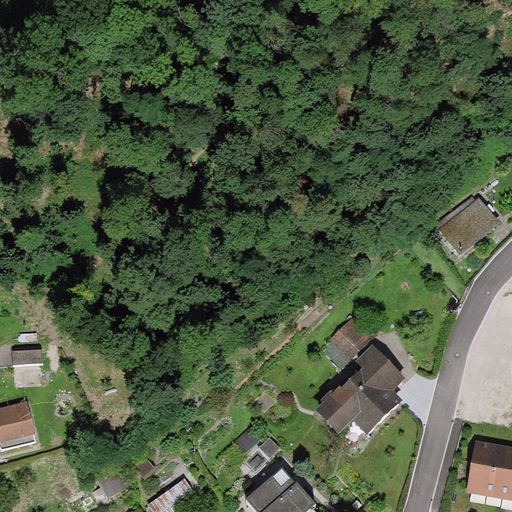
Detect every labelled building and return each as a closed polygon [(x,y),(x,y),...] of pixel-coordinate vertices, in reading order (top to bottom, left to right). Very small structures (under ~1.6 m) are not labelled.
[(472,196),(436,224),(440,229),(439,230),(460,256),(501,225),(480,198),(476,201),(472,196)] [(511,279),(496,296),(511,311),(511,279)] [(342,370),(377,336),(356,315),(330,340),(333,342),(323,351),(342,370)] [(406,381),(373,346),(356,364),(363,368),(342,389),(340,388),(333,394),(331,392),(321,403),(323,404),(316,411),(339,437),(353,422),(368,436),(400,406),(393,392),(406,381)] [(43,350),(12,351),(13,366),(44,365),(43,350)] [(511,367),(503,365),(493,419),(511,422),(511,367)] [(0,448),(2,448),(1,444),(36,435),(28,402),(0,408),(0,448)] [(262,440),(251,428),(235,442),(246,455),(262,440)] [(281,448),(270,438),(260,449),(270,459),(281,448)] [(511,448),(475,442),(466,493),(511,501),(511,448)] [(156,471),(146,459),(136,467),(145,480),(156,471)] [(120,467),(97,478),(108,500),(131,488),(120,467)] [(295,482),(282,469),(246,501),(255,511),(309,511),(316,506),(295,482)] [(185,480),(148,506),(152,511),(163,511),(193,491),(185,480)]
